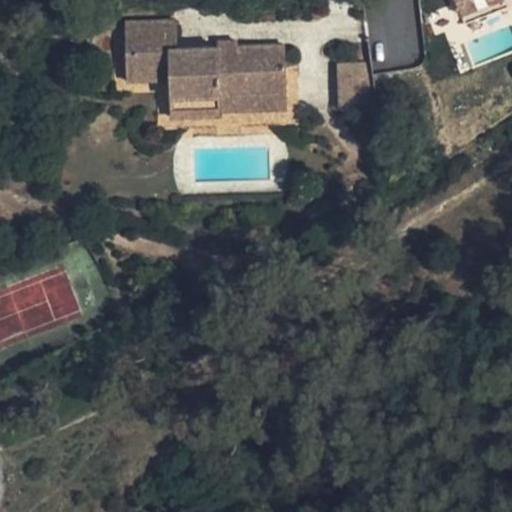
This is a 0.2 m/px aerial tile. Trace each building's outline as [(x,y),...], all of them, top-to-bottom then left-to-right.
[(473,1),(458,7),(462,16),(476,10),(473,1)] [(176,21),(124,23),(127,81),(169,79),(170,117),(222,115),(222,111),(222,96),(286,94),(284,46),(237,47),(237,53),(217,53),(217,48),(177,49),(176,21)] [(237,45),(217,45),(217,53),(237,53),(237,45)] [(367,62),(336,64),(338,111),(371,109),(367,62)] [(286,94),(222,96),(222,111),(287,109),(286,94)]
